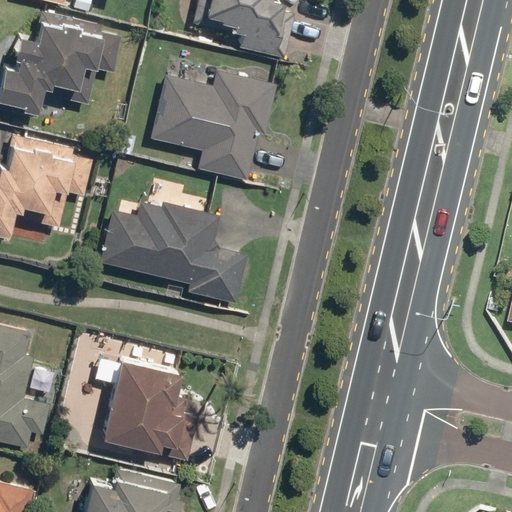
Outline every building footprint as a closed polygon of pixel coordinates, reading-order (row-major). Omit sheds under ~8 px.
[(233,44),(281,55),(292,11),(276,7),(277,0),(192,0),(187,22),(236,34),(233,44)] [(0,114),(34,123),(40,98),(87,109),(95,74),(110,78),(123,25),(30,3),(24,31),(6,26),(0,51),(0,114)] [(260,132),(272,82),(211,67),(207,81),(161,70),(145,137),(196,149),(192,167),(243,179),(254,131),(260,132)] [(0,239),(6,241),(12,215),(54,225),(62,189),(80,193),(88,158),(68,153),(69,147),(7,132),(0,158),(0,239)] [(183,289),(231,301),(243,252),(208,244),(216,213),(158,200),(156,205),(135,200),(132,214),(107,208),(95,261),(185,282),(183,289)] [(26,329),(0,322),(0,441),(23,447),(27,430),(39,432),(46,402),(20,396),(30,355),(21,352),(26,329)] [(106,381),(93,437),(183,459),(194,414),(177,410),(186,374),(95,353),(89,377),(106,381)] [(82,480),(74,511),(167,511),(175,481),(110,465),(105,486),(82,480)] [(0,511),(26,511),(32,487),(0,479),(0,511)]
